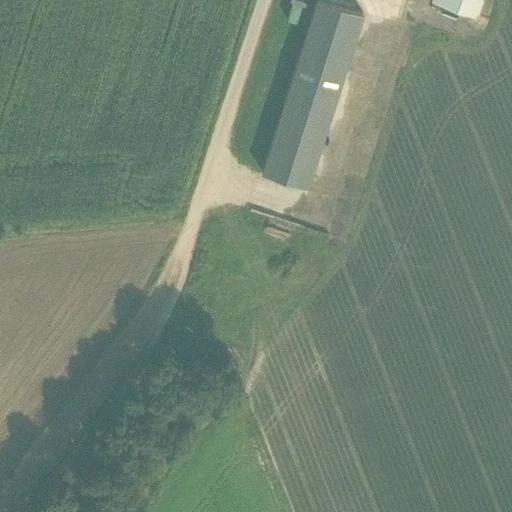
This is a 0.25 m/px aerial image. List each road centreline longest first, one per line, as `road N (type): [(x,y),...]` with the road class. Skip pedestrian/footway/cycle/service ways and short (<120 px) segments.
road 1 (track): [(178,254),(133,338),(5,511)]
road 2 (unclassified): [(178,254),(260,0)]
